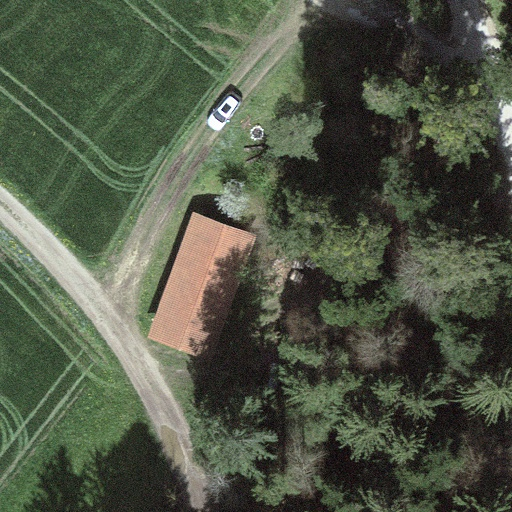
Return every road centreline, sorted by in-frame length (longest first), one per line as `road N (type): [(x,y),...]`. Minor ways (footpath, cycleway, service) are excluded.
road 1 (track): [(203,511),(138,352),(98,298),(0,203)]
road 2 (track): [(343,0),(504,115)]
road 3 (unclassified): [(511,133),(465,0)]
